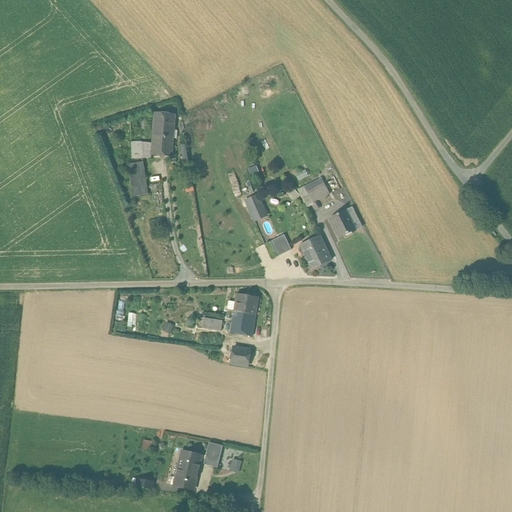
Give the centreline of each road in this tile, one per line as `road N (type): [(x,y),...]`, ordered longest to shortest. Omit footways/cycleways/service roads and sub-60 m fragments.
road 1 (unclassified): [(0,286),(277,280),(511,292)]
road 2 (unclassified): [(467,184),(385,60),(325,0)]
